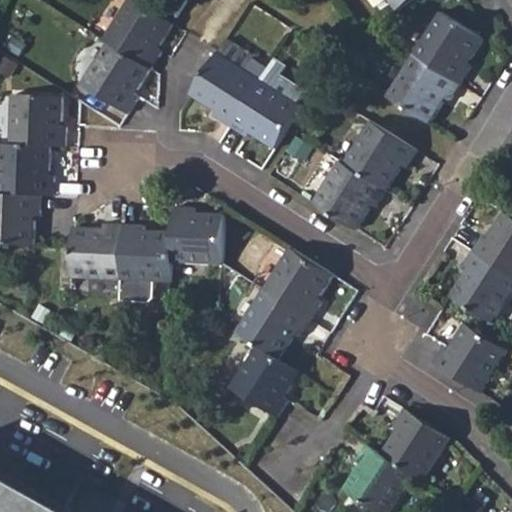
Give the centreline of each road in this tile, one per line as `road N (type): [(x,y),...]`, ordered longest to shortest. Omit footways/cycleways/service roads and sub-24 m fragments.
road 1 (residential): [(401,296),(195,167),(120,163)]
road 2 (residential): [(511,111),(401,296)]
road 3 (residential): [(369,352),(476,423),(511,458)]
